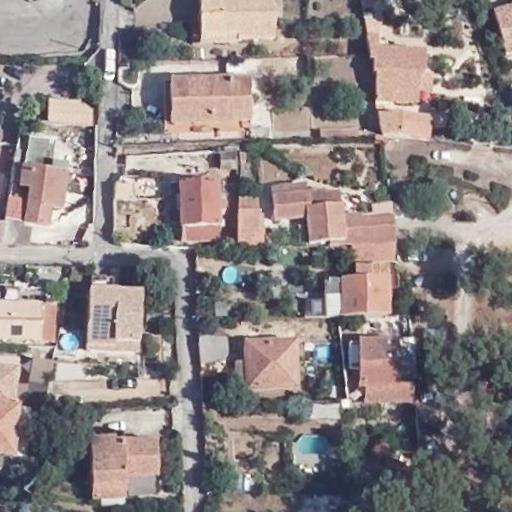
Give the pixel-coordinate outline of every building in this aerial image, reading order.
[(272,40),(270,0),(197,0),(198,36),(236,35),(236,41),(272,40)] [(511,49),(511,4),(495,10),(508,51),(511,49)] [(364,15),(366,37),(373,37),(375,49),(379,49),(379,36),(381,36),(381,21),(371,21),(371,14),(364,15)] [(236,41),(236,35),(198,36),(198,45),(236,43),(236,41)] [(372,74),(375,101),(391,101),(391,91),(418,90),(418,66),(425,66),(423,49),(379,49),(375,49),(373,37),(366,37),(369,61),(371,61),(371,74),(372,74)] [(391,103),(427,100),(429,100),(427,66),(425,66),(418,66),(418,90),(391,91),(391,101),(391,103)] [(249,77),(178,80),(178,89),(168,89),(168,122),(250,118),(249,77)] [(178,89),(178,80),(168,81),(168,89),(178,89)] [(376,115),(382,137),(429,140),(428,117),(403,114),(376,115)] [(65,171),(12,164),(6,199),(25,202),(22,223),(46,226),(49,205),(60,207),(65,171)] [(177,180),(180,240),(218,237),(214,179),(177,180)] [(303,193),(292,194),(291,186),(268,189),(272,220),(304,217),(307,244),(327,241),(327,245),(336,245),(337,245),(354,244),(394,243),(391,217),(390,216),(360,219),(359,214),(339,216),(336,191),(321,193),(321,191),(303,193)] [(235,248),(259,248),(259,230),(255,230),(256,212),(254,212),(254,199),(235,199),(235,206),(235,248)] [(3,220),(1,246),(23,244),(25,232),(15,230),(16,223),(3,220)] [(394,243),(354,244),(355,264),(397,264),(394,243)] [(323,281),(324,317),(335,317),(387,316),(386,267),(357,267),(357,281),(323,281)] [(116,344),(142,345),(143,296),(116,296),(116,281),(93,280),(94,295),(91,294),(90,348),(116,348),(116,344)] [(0,343),(55,343),(56,343),(56,336),(57,309),(38,308),(0,307),(0,343)] [(230,340),(202,341),(203,367),(231,366),(230,340)] [(413,400),(412,383),(400,383),(397,340),(355,342),(357,388),(364,388),(364,402),(413,400)] [(141,355),(142,345),(116,344),(116,348),(90,348),(90,353),(141,355)] [(248,346),(249,366),(249,388),(249,393),(299,391),(298,346),(248,346)] [(249,388),(249,366),(238,366),(238,389),(249,388)] [(0,472),(1,471),(3,458),(12,459),(15,408),(0,406),(0,472)] [(12,459),(26,451),(21,409),(15,408),(12,459)] [(21,409),(26,451),(31,411),(21,409)] [(86,437),(62,436),(61,442),(85,444),(86,437)] [(114,443),(114,440),(90,442),(93,489),(126,488),(126,479),(126,471),(136,471),(136,478),(158,478),(157,441),(114,443)] [(413,478),(396,475),(395,488),(411,491),(413,478)] [(126,488),(93,489),(93,501),(127,500),(126,488)]
